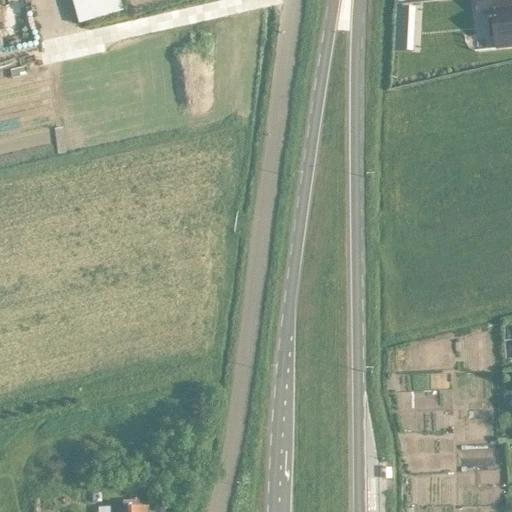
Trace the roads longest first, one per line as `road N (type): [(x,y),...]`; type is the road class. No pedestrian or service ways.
road 1 (unclassified): [(213,511),(234,436),(290,0)]
road 2 (secondary): [(335,0),(312,98),(289,275),(275,511)]
road 3 (secondary): [(355,511),(351,0)]
